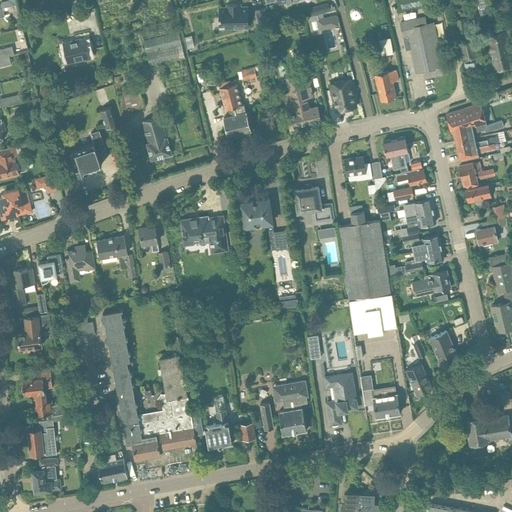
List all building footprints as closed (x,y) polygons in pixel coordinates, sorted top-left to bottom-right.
[(491,12),(489,6),(488,0),(476,0),(479,9),(480,15),(491,12)] [(328,3),(318,6),(319,8),(320,13),(330,10),(328,5),(328,3)] [(220,16),(219,16),(219,18),(222,18),(222,24),(233,24),(233,28),(248,27),(247,6),(240,7),(240,4),(226,5),(227,7),(219,7),(220,16)] [(264,7),(255,9),(259,26),(268,24),(264,7)] [(436,7),(428,9),(430,17),(438,16),(436,7)] [(359,20),(360,19),(362,17),(362,15),(362,12),(360,11),(358,9),(356,9),(354,9),(352,11),(351,13),(350,15),(351,17),(352,19),(354,20),(356,21),(359,20)] [(317,14),(308,17),(313,34),(321,32),(317,14)] [(339,26),(336,15),(326,17),(329,29),(339,26)] [(424,17),(401,22),(404,36),(407,49),(411,48),(415,65),(422,63),(425,77),(448,72),(445,58),(441,59),(433,23),(426,24),(424,17)] [(459,32),(466,30),(464,17),(457,19),(459,32)] [(185,56),(176,19),(141,28),(150,65),(185,56)] [(298,23),(297,25),(298,28),(301,30),(304,29),(305,26),(304,23),(301,22),(298,23)] [(338,30),(323,32),(326,49),(341,46),(338,30)] [(511,65),(511,58),(511,55),(508,42),(511,41),(509,31),(486,37),(494,70),(511,65)] [(86,38),(64,43),(68,62),(90,57),(86,38)] [(393,53),(390,39),(390,38),(378,40),(381,56),(380,56),(381,62),(391,60),(390,54),(393,53)] [(465,66),(478,63),(472,38),(459,41),(465,66)] [(266,42),(268,51),(275,50),(273,41),(266,42)] [(0,49),(0,57),(9,56),(14,54),(12,46),(0,49)] [(9,56),(0,57),(0,66),(11,64),(9,56)] [(254,67),(241,70),(243,80),(257,77),(254,67)] [(376,75),(379,91),(382,100),(395,97),(392,81),(398,80),(396,70),(376,75)] [(97,74),(100,84),(107,82),(104,72),(97,74)] [(321,120),(318,110),(317,106),(310,108),(307,98),(312,96),(306,72),(287,77),(291,92),(283,94),(288,110),(294,109),(295,114),(291,115),(294,127),(321,120)] [(351,78),(330,83),(333,93),(333,96),(337,111),(344,109),(348,108),(356,106),(353,91),(354,91),(351,78)] [(137,83),(120,88),(127,111),(144,106),(137,83)] [(251,131),(248,121),(244,103),(243,104),(237,83),(220,88),(226,109),(227,109),(229,115),(224,116),(229,136),(251,131)] [(0,99),(2,107),(21,102),(19,94),(0,99)] [(484,126),(487,125),(481,104),(487,102),(485,95),(471,100),(473,105),(446,114),(452,133),(454,132),(483,123),(484,126)] [(40,97),(32,99),(34,108),(42,106),(40,97)] [(100,110),(106,128),(117,124),(111,106),(100,110)] [(174,123),(172,113),(171,113),(143,121),(149,142),(147,143),(151,159),(172,153),(164,126),(174,123)] [(503,121),(487,125),(484,126),(483,123),(454,132),(457,143),(475,139),(474,132),(485,130),(485,132),(504,126),(503,121)] [(99,156),(107,154),(99,130),(91,133),(94,143),(71,151),(79,174),(89,170),(89,169),(102,164),(99,156)] [(457,143),(459,151),(506,140),(504,131),(497,132),(498,137),(476,142),(475,139),(457,143)] [(394,138),(400,166),(407,164),(404,153),(408,152),(405,136),(394,138)] [(400,166),(394,138),(383,140),(387,157),(391,156),(394,167),(400,166)] [(506,141),(506,140),(459,151),(461,159),(479,155),(479,152),(495,148),(494,143),(506,141)] [(0,149),(0,160),(0,163),(0,162),(0,177),(19,173),(18,172),(27,170),(24,157),(18,158),(14,146),(0,149)] [(372,178),(370,163),(364,163),(363,156),(345,158),(347,175),(356,174),(357,178),(357,180),(372,178)] [(412,162),(410,162),(412,170),(419,168),(420,168),(422,167),(422,166),(420,160),(412,162)] [(372,162),(374,179),(382,177),(380,161),(372,162)] [(493,169),(485,170),(481,171),(479,161),(459,166),(461,176),(462,176),(464,186),(470,184),(470,185),(469,185),(469,186),(470,186),(479,185),(477,179),(495,175),(493,169)] [(398,175),(397,176),(398,183),(409,180),(410,184),(426,180),(424,169),(420,170),(419,168),(412,170),(398,173),(398,175)] [(56,173),(43,176),(45,186),(47,192),(60,189),(56,173)] [(334,219),(333,213),(332,203),(320,205),(318,187),(311,188),(310,186),(309,184),(305,185),(304,187),(304,188),(295,190),(298,212),(312,210),(314,222),(334,219)] [(468,201),(474,200),(475,202),(477,204),(479,205),(481,204),(483,202),(484,200),(483,198),(491,196),(488,184),(465,189),(468,201)] [(32,211),(29,201),(25,186),(3,192),(4,196),(0,196),(0,205),(3,217),(17,214),(18,216),(19,216),(18,214),(32,211)] [(387,192),(389,200),(413,196),(411,187),(393,190),(393,191),(387,192)] [(253,200),(241,202),(242,212),(244,226),(255,222),(254,218),(260,217),(261,221),(268,221),(272,249),(276,249),(274,232),(272,222),(270,208),(269,198),(256,200),(257,202),(253,202),(253,200)] [(403,205),(406,216),(433,210),(431,199),(415,202),(415,203),(403,205)] [(378,203),(379,211),(394,208),(393,200),(378,203)] [(349,298),(391,293),(379,212),(371,214),(372,221),(366,221),(364,211),(362,211),(361,205),(350,207),(352,224),(339,226),(349,298)] [(436,222),(433,210),(406,216),(407,224),(408,224),(409,228),(420,225),(426,224),(428,224),(436,222)] [(227,249),(224,226),(222,216),(208,218),(207,216),(181,220),(184,244),(210,240),(212,252),(227,249)] [(507,225),(506,217),(497,219),(499,226),(507,225)] [(483,228),(476,230),(479,243),(483,242),(483,245),(492,243),(492,242),(498,241),(498,238),(495,227),(499,226),(497,219),(482,222),(483,228)] [(409,228),(408,228),(409,234),(429,229),(428,224),(426,224),(420,225),(409,228)] [(158,242),(157,237),(155,227),(148,228),(148,226),(139,228),(142,244),(152,242),(153,251),(159,250),(157,242),(158,242)] [(335,226),(318,229),(320,238),(336,235),(335,226)] [(286,230),(274,232),(276,249),(289,248),(286,230)] [(402,236),(404,243),(420,240),(418,232),(402,236)] [(124,235),(98,240),(99,250),(101,257),(118,254),(127,252),(126,245),(124,235)] [(412,244),(414,252),(441,246),(438,235),(429,237),(422,238),(423,242),(412,244)] [(384,239),(387,256),(394,255),(391,238),(384,239)] [(95,268),(94,261),(92,251),(86,252),(85,245),(78,246),(78,249),(66,251),(66,255),(65,255),(66,258),(67,258),(71,281),(80,280),(78,271),(95,268)] [(443,258),(441,246),(414,252),(415,260),(405,262),(406,265),(402,266),(403,272),(423,268),(421,258),(426,257),(427,261),(443,258)] [(168,251),(158,253),(161,267),(164,267),(165,271),(171,270),(170,265),(171,265),(168,251)] [(511,317),(510,310),(511,309),(511,263),(510,252),(489,257),(491,267),(497,266),(505,302),(492,305),(498,331),(511,327),(511,317)] [(64,273),(62,263),(60,253),(47,256),(48,256),(48,261),(38,263),(42,283),(43,283),(46,283),(47,282),(48,281),(49,279),(50,277),(57,276),(57,274),(64,273)] [(127,255),(125,255),(129,277),(136,276),(133,254),(127,255)] [(35,283),(34,277),(32,267),(27,268),(26,266),(14,269),(15,277),(10,278),(15,307),(26,305),(23,285),(35,283)] [(412,283),(415,295),(451,287),(447,270),(424,275),(425,280),(412,283)] [(391,293),(349,298),(351,311),(354,331),(369,329),(370,334),(383,332),(383,327),(397,326),(394,305),(392,292),(391,293)] [(45,293),(37,294),(40,313),(47,312),(45,301),(46,300),(45,293)] [(442,293),(432,295),(434,301),(443,299),(442,293)] [(179,294),(170,296),(172,310),(182,308),(179,294)] [(298,298),(279,301),(280,309),(299,306),(298,298)] [(198,453),(193,426),(187,395),(180,354),(159,358),(165,393),(162,393),(161,393),(158,398),(162,401),(163,410),(137,414),(129,366),(128,366),(127,361),(130,360),(129,355),(131,353),(129,351),(127,341),(128,338),(126,337),(124,326),(126,324),(124,322),(122,312),(123,310),(123,308),(104,312),(125,434),(127,443),(133,442),(136,463),(146,462),(146,467),(162,464),(161,462),(189,457),(189,454),(198,453)] [(71,325),(88,322),(86,313),(70,316),(71,325)] [(183,314),(173,315),(176,329),(185,327),(183,314)] [(31,349),(39,348),(39,345),(42,345),(41,331),(50,329),(49,315),(38,316),(25,317),(27,332),(18,333),(20,347),(31,346),(31,349)] [(461,317),(453,320),(455,325),(463,322),(461,317)] [(88,322),(71,325),(64,326),(66,338),(94,333),(92,321),(88,322)] [(447,330),(430,337),(442,367),(459,360),(447,330)] [(421,340),(418,334),(412,337),(414,343),(421,340)] [(311,358),(321,357),(318,335),(308,337),(311,358)] [(413,343),(417,353),(418,357),(426,354),(421,340),(414,343),(413,343)] [(432,388),(428,379),(421,363),(420,360),(411,364),(412,366),(406,369),(417,395),(432,388)] [(46,414),(47,420),(53,419),(54,419),(53,414),(68,413),(67,403),(52,404),(51,400),(46,401),(44,387),(53,386),(52,381),(61,380),(60,368),(40,370),(40,372),(41,379),(23,380),(25,393),(33,392),(33,394),(34,395),(36,395),(37,406),(32,406),(33,415),(46,414)] [(357,400),(356,397),(355,397),(351,373),(325,377),(327,386),(334,385),(336,401),(327,402),(330,424),(333,424),(333,425),(337,424),(337,423),(340,422),(339,411),(348,410),(348,409),(357,408),(356,400),(357,400)] [(386,375),(371,376),(372,383),(387,382),(386,375)] [(307,429),(302,403),(307,402),(306,396),(309,396),(306,379),(272,385),(275,402),(283,401),(285,410),(279,411),(283,434),(307,429)] [(373,389),(363,390),(365,404),(374,403),(376,417),(400,413),(397,393),(374,397),(373,389)] [(205,424),(207,437),(209,447),(232,443),(226,409),(223,394),(214,396),(216,411),(218,422),(205,424)] [(269,403),(260,404),(265,429),(274,427),(269,403)] [(112,407),(102,409),(104,422),(115,420),(112,407)] [(71,413),(68,414),(70,423),(77,422),(76,413),(76,412),(71,413)] [(511,437),(508,414),(484,418),(484,416),(466,419),(472,457),(484,456),(482,443),(488,442),(488,441),(511,437)] [(40,429),(28,430),(31,455),(43,453),(45,453),(46,453),(46,455),(56,453),(57,453),(57,451),(56,443),(53,443),(52,432),(54,431),(54,426),(53,419),(47,420),(39,421),(40,429)] [(255,437),(254,427),(253,422),(240,424),(242,439),(255,437)] [(127,475),(122,450),(110,452),(111,460),(99,463),(102,481),(127,475)] [(75,455),(65,457),(66,464),(77,462),(75,455)] [(60,479),(57,479),(56,465),(50,465),(42,466),(43,469),(33,470),(35,491),(61,488),(60,479)] [(428,496),(498,488),(497,480),(427,488),(428,496)] [(359,511),(360,494),(345,493),(344,511),(342,511),(341,511),(359,511)] [(373,494),(360,494),(359,511),(377,511),(378,503),(373,503),(373,494)] [(471,511),(439,505),(429,503),(426,511),(471,511)]
